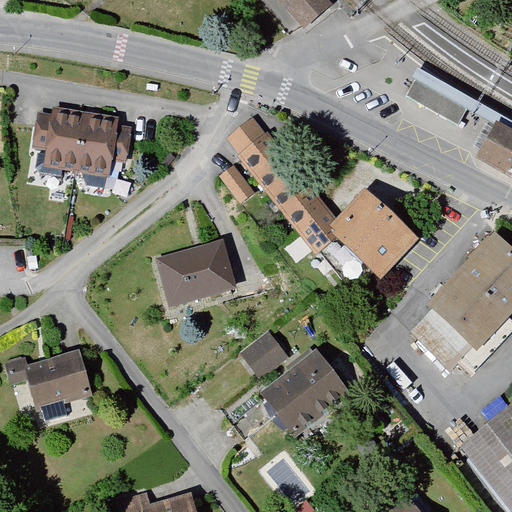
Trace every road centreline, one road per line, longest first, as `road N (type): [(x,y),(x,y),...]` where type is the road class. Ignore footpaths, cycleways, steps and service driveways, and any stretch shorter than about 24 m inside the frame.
road 1 (tertiary): [(511,203),(246,79)]
road 2 (residential): [(246,79),(178,189),(66,294)]
road 3 (residential): [(66,294),(237,511)]
road 4 (tertiary): [(246,79),(0,30)]
